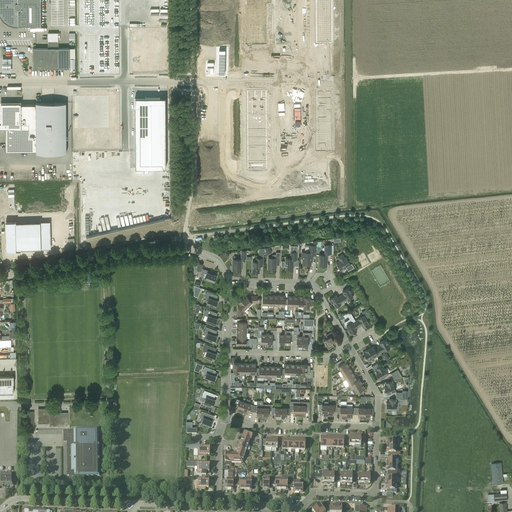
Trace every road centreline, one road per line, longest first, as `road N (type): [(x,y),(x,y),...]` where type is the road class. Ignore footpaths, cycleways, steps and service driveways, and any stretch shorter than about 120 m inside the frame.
road 1 (residential): [(0,277),(111,254),(186,250),(217,260),(229,281)]
road 2 (residential): [(348,345),(311,283),(229,281)]
road 3 (residential): [(377,426),(250,426),(226,417)]
road 4 (unclassified): [(123,82),(272,81)]
road 5 (residential): [(129,503),(20,498),(0,508)]
road 6 (residential): [(227,353),(329,355),(348,345)]
road 7 (unclassified): [(0,82),(123,82)]
